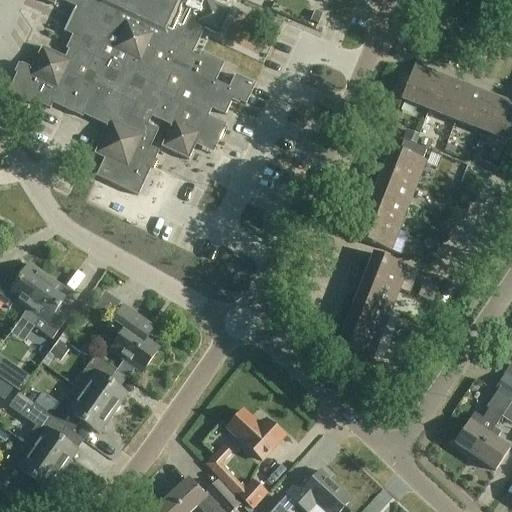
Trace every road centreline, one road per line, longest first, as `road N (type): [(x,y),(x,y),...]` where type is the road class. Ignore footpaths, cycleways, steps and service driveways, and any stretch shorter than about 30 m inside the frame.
road 1 (unclassified): [(237,324),(306,196),(391,0)]
road 2 (residential): [(237,324),(89,244),(51,214),(0,130)]
road 3 (residential): [(100,511),(237,324)]
road 4 (residential): [(393,455),(511,280)]
road 5 (unclassified): [(393,455),(261,334),(237,324)]
